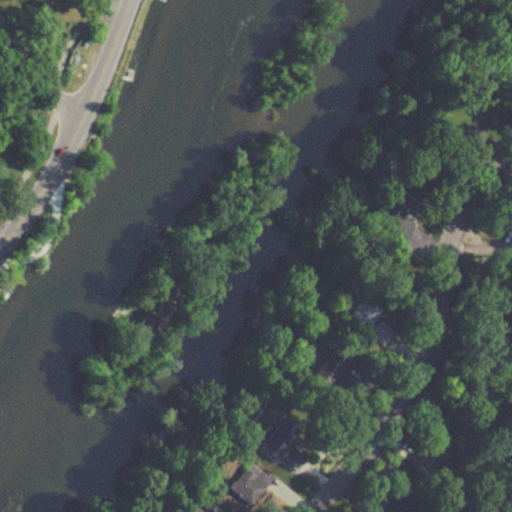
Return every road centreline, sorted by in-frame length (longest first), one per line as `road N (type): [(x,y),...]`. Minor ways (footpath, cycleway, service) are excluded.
road 1 (residential): [(319,511),(419,388),(433,361),(454,225),(477,186),(511,162)]
road 2 (tertiary): [(129,0),(75,135),(0,248)]
road 3 (residential): [(75,135),(0,21)]
